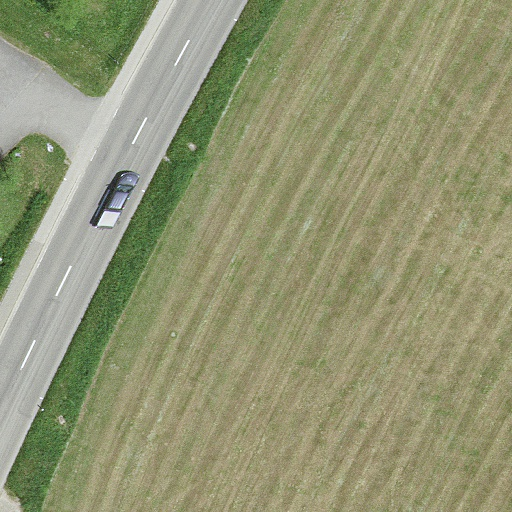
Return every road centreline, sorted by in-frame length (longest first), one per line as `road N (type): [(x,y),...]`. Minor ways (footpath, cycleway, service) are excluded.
road 1 (tertiary): [(0,420),(214,0)]
road 2 (unknown): [(126,166),(76,138),(56,138),(26,150),(0,179)]
